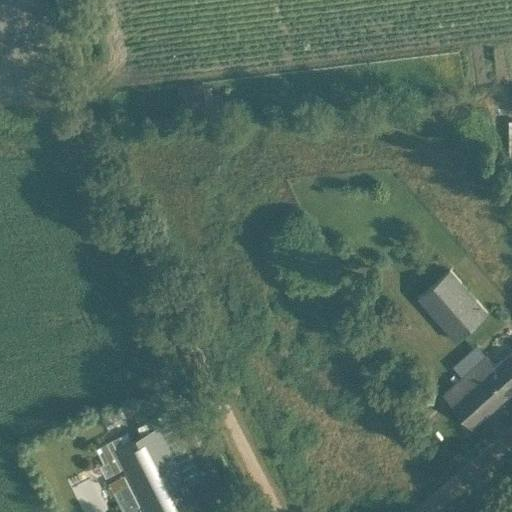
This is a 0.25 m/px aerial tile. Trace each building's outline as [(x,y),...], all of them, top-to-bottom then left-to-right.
[(205,100),(203,81),(178,84),(180,102),(205,100)] [(452,269),(419,298),(456,339),(489,310),(452,269)] [(487,354),(443,392),(472,424),(511,388),(511,348),(511,349),(495,363),(487,354)] [(188,484),(158,424),(115,447),(147,511),(233,511),(213,471),(188,484)] [(125,511),(140,505),(124,473),(109,481),(124,511),(125,511)]
